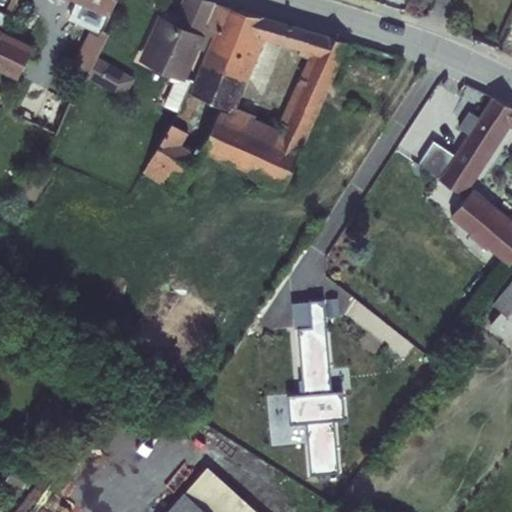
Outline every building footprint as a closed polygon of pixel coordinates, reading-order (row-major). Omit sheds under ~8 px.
[(70,0),(108,17),(116,0),(70,0)] [(187,0),(176,28),(160,22),(145,57),(175,70),(172,78),(178,80),(164,109),(176,115),(192,78),(182,74),(202,31),(214,6),(194,0),(187,0)] [(285,186),(348,45),(214,6),(202,31),(212,36),(192,78),(176,115),(140,176),(172,193),(195,155),(179,147),(187,134),(179,130),(197,97),(228,110),(261,36),(311,54),(277,130),(269,125),(265,135),(246,126),(250,115),(236,110),(232,119),(216,113),(200,150),(285,186)] [(0,35),(11,14),(0,8),(0,35)] [(107,34),(92,27),(74,66),(89,73),(92,65),(107,34)] [(32,50),(0,35),(0,67),(19,77),(32,50)] [(101,81),(106,71),(92,65),(89,73),(88,75),(101,81)] [(128,81),(106,71),(101,81),(123,92),(128,81)] [(85,80),(99,86),(101,81),(88,75),(85,80)] [(123,92),(101,81),(99,86),(121,96),(123,92)] [(453,129),(465,138),(436,180),(458,196),(508,124),(511,125),(511,107),(493,98),(479,118),(467,110),(453,129)] [(486,206),(467,192),(442,228),(465,243),(470,236),(481,245),(484,241),(511,262),(511,215),(509,213),(506,217),(488,203),(486,206)] [(222,309),(163,275),(128,341),(188,374),(222,309)] [(511,279),(491,306),(511,323),(511,279)] [(306,474),(336,471),(332,419),(342,418),(340,389),(330,390),(322,299),(307,300),(309,325),(295,326),(300,392),(284,393),(286,422),(302,421),(306,474)] [(203,511),(252,511),(205,466),(181,491),(203,511)] [(203,511),(181,491),(166,508),(155,499),(143,511),(203,511)]
